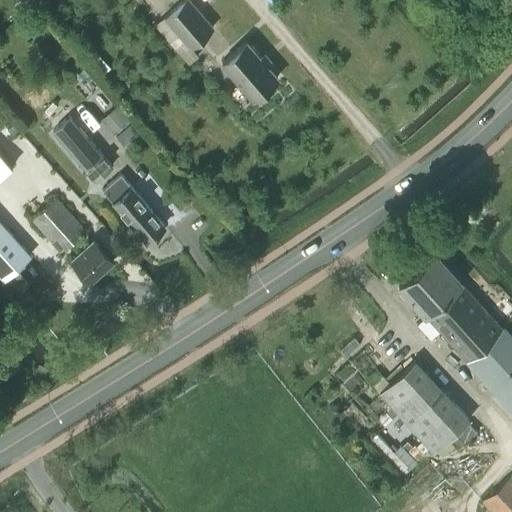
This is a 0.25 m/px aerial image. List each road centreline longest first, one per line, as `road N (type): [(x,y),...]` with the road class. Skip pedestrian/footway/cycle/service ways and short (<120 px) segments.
road 1 (primary): [(0,453),(411,187),(511,104)]
road 2 (track): [(511,443),(335,238)]
